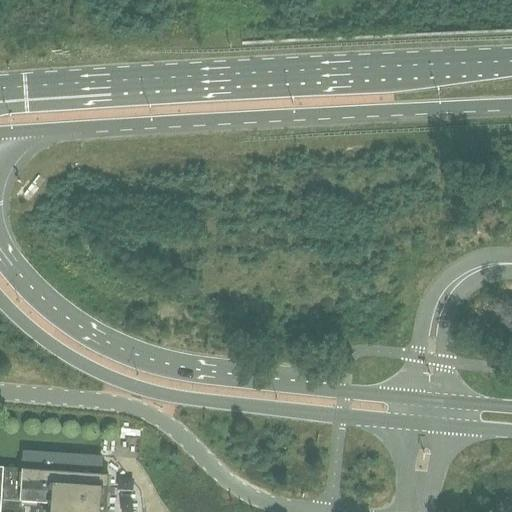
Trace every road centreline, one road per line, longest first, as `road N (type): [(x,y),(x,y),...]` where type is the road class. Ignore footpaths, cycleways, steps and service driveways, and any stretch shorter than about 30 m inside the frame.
road 1 (primary): [(511,62),(0,90)]
road 2 (primary): [(16,133),(511,107)]
road 3 (tertiary): [(424,400),(142,359),(62,315),(0,249)]
road 4 (tertiary): [(0,299),(58,351),(148,392),(425,423)]
road 5 (unclassified): [(316,511),(253,498),(186,438),(139,410),(0,392)]
